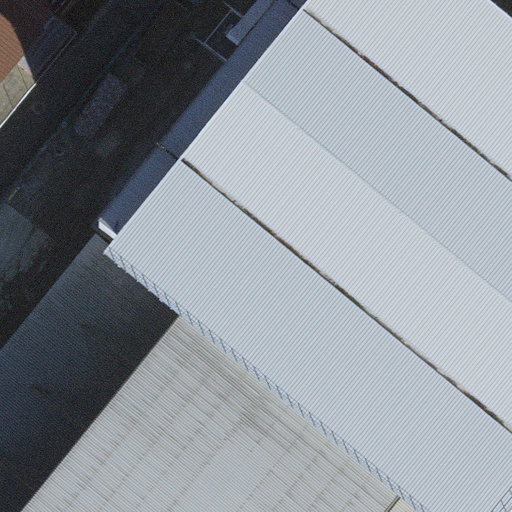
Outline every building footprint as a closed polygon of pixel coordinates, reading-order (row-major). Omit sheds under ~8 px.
[(0,0),(0,101),(65,22),(50,11),(36,0),(0,0)] [(36,0),(50,11),(59,0),(36,0)] [(0,504),(175,290),(93,224),(0,338),(0,504)] [(0,511),(377,511),(406,478),(175,290),(0,504),(0,511)] [(447,511),(406,478),(377,511),(447,511)]
